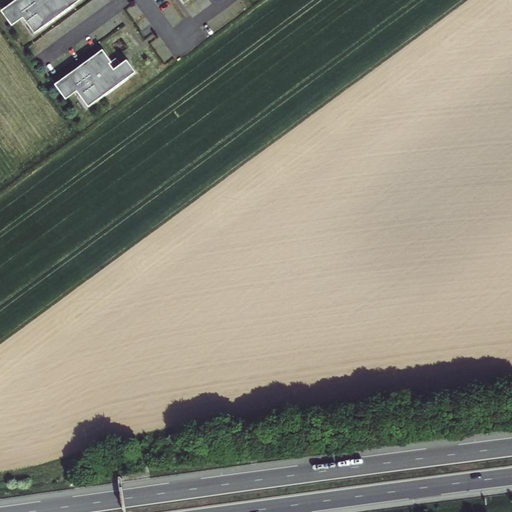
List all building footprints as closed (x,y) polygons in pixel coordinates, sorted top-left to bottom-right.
[(18,0),(5,10),(14,22),(23,16),(28,12),(32,18),(29,20),(38,32),(82,0),(18,0)] [(14,22),(5,10),(2,12),(12,24),(14,22)] [(28,12),(23,16),(36,34),(38,32),(29,20),(32,18),(28,12)] [(103,50),(59,83),(68,95),(76,89),(81,86),(85,91),(83,93),(92,106),(137,73),(128,61),(122,65),(114,70),(110,64),(113,63),(112,62),(103,50)] [(114,70),(122,65),(117,58),(112,62),(113,63),(110,64),(114,70)] [(68,95),(59,83),(56,85),(65,97),(68,95)] [(81,86),(76,89),(89,107),(92,106),(83,93),(85,91),(81,86)]
